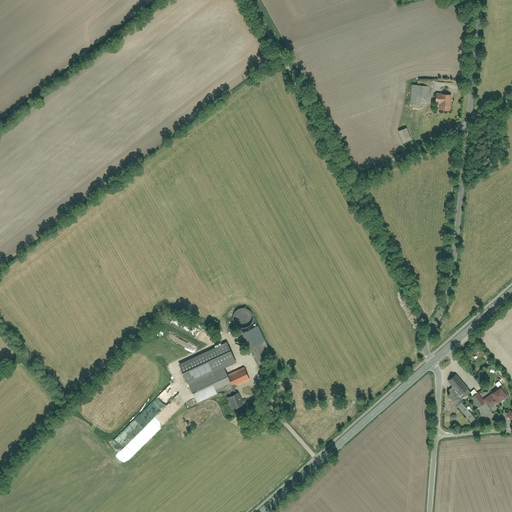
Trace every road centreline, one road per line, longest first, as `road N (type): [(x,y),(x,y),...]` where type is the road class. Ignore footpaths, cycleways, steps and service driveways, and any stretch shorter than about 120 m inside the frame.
road 1 (unclassified): [(466,125),(353,182),(251,0)]
road 2 (unclassified): [(466,125),(448,297),(427,340),(432,363)]
road 3 (tertiary): [(262,511),(432,363)]
road 4 (unclassified): [(477,0),(466,125)]
